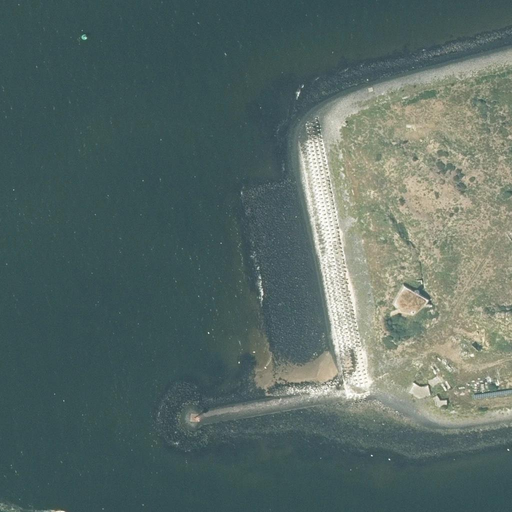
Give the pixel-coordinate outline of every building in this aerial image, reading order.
[(427,300),(421,296),(416,293),(417,292),(416,291),(416,290),(415,290),(414,290),(413,291),(402,284),(390,304),(395,309),(390,312),(391,315),(396,312),(411,315),(423,307),(431,307),(431,305),(425,304),(427,300)] [(443,385),(446,383),(437,369),(434,371),(437,377),(421,388),(427,386),(428,388),(439,380),(443,385)] [(419,388),(413,383),(408,390),(418,397),(429,395),(428,388),(427,386),(421,388),(419,388)] [(511,390),(471,396),(472,400),(511,394),(511,390)] [(432,396),(431,396),(432,399),(433,402),(433,406),(433,408),(434,408),(435,409),(436,410),(437,410),(438,410),(439,409),(440,408),(441,408),(441,407),(442,407),(448,406),(447,400),(441,401),(440,401),(439,401),(439,400),(438,397),(437,394),(436,394),(435,395),(434,395),(433,395),(432,396)] [(201,415),(193,414),(192,422),(200,423),(201,415)]
